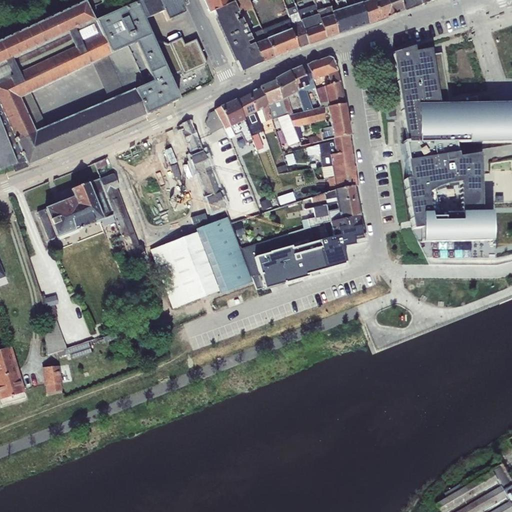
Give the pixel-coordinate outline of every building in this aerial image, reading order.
[(184,45),(181,38),(167,44),(155,39),(152,40),(143,20),(162,11),(167,21),(184,13),(177,0),(83,0),(84,2),(93,22),(113,56),(145,115),(178,100),(174,91),(178,89),(173,78),(194,69),(195,70),(207,65),(196,40),(184,45)] [(203,0),(209,13),(213,11),(233,2),(231,0),(203,0)] [(249,0),(239,0),(234,2),(239,13),(253,8),(249,0)] [(317,10),(316,11),(326,39),(338,35),(331,10),(329,3),(328,0),(320,0),(323,9),(317,10)] [(334,0),(337,8),(331,10),(338,35),(352,30),(344,0),(334,0)] [(353,0),(344,0),(352,30),(367,25),(368,25),(360,0),(354,2),(353,0)] [(359,0),(360,0),(368,25),(380,20),(372,0),(359,0)] [(392,16),(385,0),(372,0),(380,20),(392,16)] [(385,0),(392,16),(404,11),(399,0),(385,0)] [(406,0),(399,0),(404,11),(410,9),(406,0)] [(416,7),(413,0),(406,0),(410,9),(416,7)] [(0,170),(15,165),(17,170),(29,166),(127,124),(145,115),(113,56),(93,22),(84,2),(0,40),(0,170)] [(239,13),(234,2),(233,2),(213,11),(225,38),(240,71),(251,67),(261,63),(248,34),(242,19),(236,21),(233,16),(239,13)] [(314,5),(297,11),(308,45),(326,39),(316,11),(314,5)] [(308,45),(297,11),(295,7),(286,10),(286,11),(289,19),(292,29),(290,29),(298,49),(308,45)] [(289,19),(263,30),(274,58),(298,49),(290,29),(292,29),(289,19)] [(263,28),(248,34),(261,63),(262,63),(274,58),(263,30),(263,28)] [(407,49),(392,53),(406,142),(402,142),(408,180),(403,180),(412,230),(420,228),(421,243),(490,242),(490,213),(480,212),(479,154),(457,159),(456,153),(457,153),(456,143),(511,141),(511,103),(465,104),(465,99),(449,101),(441,53),(431,55),(430,49),(414,52),(413,46),(407,49)] [(306,64),(312,81),(328,75),(330,85),(324,87),(327,102),(328,106),(344,104),(337,71),(333,58),(328,56),(306,64)] [(306,64),(288,72),(297,93),(303,112),(312,110),(306,91),(315,88),(312,81),(306,64)] [(297,93),(288,72),(274,80),(274,81),(281,101),(285,113),(288,115),(293,114),(287,98),(297,93)] [(274,81),(259,87),(267,106),(271,120),(273,124),(278,121),(288,146),(299,142),(297,139),(293,128),(288,115),(285,113),(281,101),(274,81)] [(259,87),(248,93),(261,124),(271,120),(267,106),(259,87)] [(327,102),(324,87),(316,89),(319,103),(321,108),(323,107),(323,108),(327,108),(326,107),(328,106),(327,102)] [(248,93),(235,100),(251,141),(256,151),(263,148),(257,134),(263,131),(261,124),(248,93)] [(235,100),(214,110),(224,127),(230,139),(241,133),(245,143),(251,141),(235,100)] [(393,103),(387,104),(389,117),(395,116),(393,103)] [(326,107),(327,108),(329,119),(346,116),(344,104),(328,106),(326,107)] [(323,107),(321,108),(312,110),(303,112),(293,114),(288,115),(293,128),(300,126),(325,120),(323,108),(323,107)] [(211,134),(224,127),(214,110),(209,113),(205,123),(211,134)] [(330,127),(315,130),(316,136),(308,138),(309,144),(333,138),(349,136),(346,116),(329,119),(330,127)] [(194,157),(190,158),(195,173),(198,172),(207,198),(205,199),(211,213),(225,207),(209,167),(190,120),(182,124),(185,130),(184,130),(185,131),(183,132),(182,132),(187,144),(189,143),(194,157)] [(302,138),(300,126),(293,128),(297,139),(302,138)] [(334,142),(319,145),(320,154),(322,168),(354,164),(349,136),(333,138),(334,142)] [(308,156),(320,154),(319,145),(306,148),(308,156)] [(293,153),(285,156),(288,167),(296,164),(293,153)] [(104,159),(94,163),(97,170),(107,166),(104,159)] [(355,175),(354,164),(322,168),(323,179),(328,178),(335,177),(355,175)] [(119,188),(113,174),(113,175),(101,179),(100,178),(100,179),(136,264),(146,260),(140,245),(139,246),(116,189),(119,188)] [(357,186),(356,186),(357,186),(355,175),(335,177),(328,178),(329,192),(340,189),(353,187),(357,186)] [(70,190),(73,198),(37,212),(48,241),(53,238),(55,237),(56,239),(103,221),(102,220),(112,216),(98,179),(70,190)] [(326,200),(326,206),(336,204),(356,201),(354,190),(353,187),(340,189),(329,192),(311,198),(312,203),(326,200)] [(292,193),(277,198),(280,206),(295,201),(292,193)] [(269,198),(259,202),(263,211),(272,207),(269,198)] [(356,201),(336,204),(337,210),(327,211),(326,206),(313,209),(315,218),(301,221),(303,229),(318,225),(324,223),(359,216),(356,201)] [(364,241),(359,216),(324,223),(328,238),(318,241),(319,243),(327,270),(330,269),(330,270),(345,266),(341,245),(364,241)] [(227,217),(195,229),(197,232),(219,291),(220,293),(251,281),(227,217)] [(240,223),(233,225),(238,236),(244,234),(240,223)] [(172,309),(219,291),(197,232),(150,250),(172,309)] [(318,272),(327,270),(319,243),(292,249),(287,234),(243,249),(257,289),(261,288),(262,290),(318,276),(318,272)] [(372,273),(350,281),(353,290),(376,281),(372,273)] [(56,296),(42,300),(44,308),(58,304),(56,296)] [(42,310),(46,355),(56,351),(66,348),(56,320),(57,320),(55,313),(57,312),(54,306),(42,310)] [(92,340),(66,348),(56,351),(58,357),(69,353),(71,359),(91,352),(90,348),(146,330),(144,324),(93,341),(92,340)] [(10,348),(0,350),(0,396),(3,405),(20,399),(22,400),(24,400),(26,397),(10,348)] [(59,366),(42,368),(44,386),(46,385),(47,392),(61,390),(61,383),(59,366)] [(511,511),(511,480),(503,464),(495,476),(451,501),(454,505),(443,511),(511,511)]
